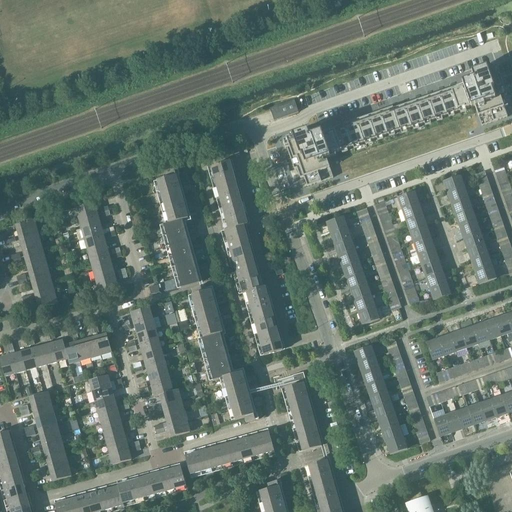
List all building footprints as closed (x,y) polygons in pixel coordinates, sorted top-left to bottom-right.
[(308,131),(286,138),(290,148),(287,149),(295,170),(297,169),(301,179),(304,178),(307,187),(308,187),(333,178),(326,159),(330,157),(330,155),(406,129),(406,130),(471,108),(475,107),(482,126),(508,117),(505,108),(508,106),(505,97),(507,96),(500,74),(497,75),(494,66),(472,73),(473,76),(474,79),(462,83),(463,85),(394,109),(393,108),(322,133),(322,132),(310,136),(308,131)] [(295,101),(274,108),(270,110),(271,112),(275,121),(299,113),(295,101)] [(211,167),(212,170),(210,171),(212,179),(214,178),(233,173),(230,162),(211,167)] [(494,169),(497,178),(498,177),(503,166),(494,169)] [(188,219),(177,177),(180,176),(179,171),(177,171),(166,174),(167,179),(158,182),(170,224),(164,226),(182,289),(200,284),(183,221),(188,219)] [(476,176),(486,181),(488,181),(485,172),(476,175),(476,176)] [(233,173),(214,178),(212,179),(214,186),(216,185),(217,188),(236,183),(233,173)] [(447,195),(448,194),(465,188),(461,177),(444,183),(447,192),(446,192),(447,195)] [(215,192),(218,199),(239,193),(236,183),(217,188),(218,191),(215,192)] [(452,206),(469,200),(465,188),(448,194),(451,203),(450,203),(451,206),(452,206)] [(490,195),(483,191),(481,192),(484,198),(487,200),(490,195)] [(402,210),(419,204),(417,197),(417,196),(416,194),(415,192),(398,199),(402,210)] [(220,207),(222,206),(223,209),(242,204),(239,193),(218,199),(220,207)] [(487,200),(494,204),(496,203),(494,197),(490,195),(487,200)] [(469,200),(452,206),(455,214),(454,214),(455,217),(456,217),(473,211),(469,200)] [(76,209),(79,220),(98,214),(95,204),(76,209)] [(226,219),(237,216),(245,214),(242,204),(223,209),(224,212),(221,213),(223,220),(226,219)] [(406,222),(423,216),(420,207),(421,207),(420,204),(419,204),(402,210),(406,222)] [(375,206),(378,213),(381,215),(384,209),(377,206),(375,206)] [(381,215),(388,218),(390,218),(388,211),(384,209),(381,215)] [(460,228),(477,222),(473,211),(456,217),(459,226),(458,226),(459,229),(460,228)] [(101,225),(98,214),(79,220),(82,230),(101,225)] [(245,214),(237,216),(226,219),(223,220),(225,228),(228,227),(229,230),(244,226),(248,225),(245,214)] [(498,218),(491,214),(489,215),(491,221),(495,223),(498,218)] [(410,233),(427,227),(424,218),(425,218),(424,215),(423,216),(406,222),(410,233)] [(327,223),(331,235),(348,229),(344,217),(327,223)] [(495,223),(502,227),(504,226),(501,220),(498,218),(495,223)] [(16,226),(19,236),(38,231),(35,220),(16,226)] [(477,222),(460,228),(463,237),(462,237),(463,240),(464,240),(481,234),(477,222)] [(401,223),(393,226),(393,227),(395,232),(403,229),(401,223)] [(80,242),(85,240),(103,235),(101,225),(82,230),(77,231),(80,242)] [(225,231),(226,234),(223,235),(225,243),(247,237),(244,226),(229,230),(225,231)] [(414,244),(431,238),(428,230),(429,229),(428,227),(427,227),(410,233),(414,244)] [(335,246),(352,240),(348,229),(331,235),(335,246)] [(385,229),(383,229),(386,236),(389,238),(392,232),(385,229)] [(38,231),(19,236),(22,247),(40,242),(38,231)] [(389,238),(396,241),(398,241),(396,234),(392,232),(389,238)] [(467,251),(485,245),(481,234),(464,240),(467,248),(466,248),(467,251)] [(85,240),(88,251),(106,246),(103,235),(85,240)] [(227,250),(230,249),(231,252),(250,247),(247,237),(225,243),(227,250)] [(506,240),(499,237),(497,237),(499,244),(503,246),(506,240)] [(418,256),(435,250),(432,241),(433,241),(432,238),(431,238),(414,244),(416,250),(418,256)] [(339,258),(356,252),(352,240),(335,246),(339,258)] [(503,246),(510,249),(511,249),(509,242),(506,240),(503,246)] [(22,247),(25,257),(43,252),(40,242),(22,247)] [(471,262),(489,256),(485,245),(467,251),(470,260),(471,262)] [(88,251),(91,261),(109,256),(106,246),(88,251)] [(231,252),(232,255),(229,256),(231,263),(234,263),(253,257),(250,247),(231,252)] [(422,267),(439,261),(436,252),(437,252),(436,249),(435,250),(418,256),(422,267)] [(25,257),(28,268),(46,262),(43,252),(25,257)] [(343,269),(360,263),(356,252),(339,258),(343,269)] [(400,255),(393,252),(391,252),(393,259),(397,260),(400,255)] [(397,260),(404,264),(406,263),(404,257),(400,255),(397,260)] [(91,261),(94,272),(112,267),(109,256),(91,261)] [(493,268),(489,256),(471,262),(474,271),(475,274),(493,268)] [(253,257),(234,263),(231,263),(233,271),(236,270),(237,273),(255,268),(253,257)] [(426,278),(443,272),(440,264),(441,263),(440,261),(439,261),(422,267),(426,278)] [(49,273),(46,262),(28,268),(30,278),(49,273)] [(347,280),(364,274),(360,263),(343,269),(347,280)] [(94,272),(96,282),(115,277),(112,267),(94,272)] [(237,273),(238,276),(235,277),(237,284),(258,278),(255,268),(237,273)] [(497,279),(493,268),(475,274),(478,281),(479,284),(479,285),(497,279)] [(443,272),(426,278),(430,290),(447,284),(444,275),(445,275),(444,272),(443,272)] [(30,278),(33,288),(52,283),(49,273),(30,278)] [(407,277),(400,273),(399,274),(401,280),(405,282),(407,277)] [(351,292),(368,286),(364,274),(347,280),(351,292)] [(115,277),(96,282),(99,293),(118,288),(115,277)] [(405,282),(412,286),(413,285),(411,279),(407,277),(405,282)] [(239,291),(242,291),(243,294),(247,293),(261,289),(258,278),(237,284),(239,291)] [(55,294),(52,283),(33,288),(36,299),(55,294)] [(430,290),(434,301),(451,295),(448,286),(449,286),(448,283),(447,284),(430,290)] [(150,288),(152,295),(160,293),(158,286),(150,288)] [(355,303),(372,297),(368,286),(351,292),(355,303)] [(211,291),(207,292),(206,291),(205,287),(204,287),(192,291),(194,296),(192,296),(204,338),(202,339),(214,382),(224,379),(235,421),(245,418),(246,423),(257,420),(259,420),(258,414),(256,415),(254,415),(242,373),(232,376),(221,334),(223,334),(211,291)] [(247,304),(250,304),(268,298),(265,288),(261,289),(247,293),(247,296),(245,297),(247,304)] [(58,305),(55,294),(36,299),(39,310),(58,305)] [(359,314),(376,308),(372,297),(355,303),(359,314)] [(419,302),(408,297),(407,297),(410,306),(419,302)] [(252,314),(264,311),(269,309),(271,309),(268,298),(250,304),(247,304),(249,312),(252,311),(252,314)] [(402,308),(399,300),(397,301),(392,312),(402,308)] [(171,303),(165,304),(167,315),(174,313),(171,303)] [(181,317),(189,315),(187,304),(180,305),(181,317)] [(150,308),(131,313),(134,324),(153,319),(150,308)] [(359,314),(363,326),(380,320),(376,308),(359,314)] [(269,309),(264,311),(252,314),(253,317),(251,318),(253,325),(274,319),(271,309),(269,309)] [(175,314),(166,317),(168,326),(177,323),(175,314)] [(501,337),(511,333),(511,332),(506,316),(498,319),(497,319),(495,320),(501,337)] [(156,329),(153,319),(134,324),(137,335),(156,329)] [(255,332),(257,332),(258,335),(270,332),(277,329),(274,319),(253,325),(255,332)] [(490,341),(501,337),(495,320),(486,323),(483,324),(484,324),(490,341)] [(478,345),(490,341),(484,324),(475,327),(472,327),(472,328),(478,345)] [(478,345),(472,328),(464,331),(463,330),(461,331),(461,332),(467,349),(478,345)] [(159,340),(156,329),(137,335),(140,345),(159,340)] [(277,329),(270,332),(258,335),(259,338),(257,339),(259,346),(280,340),(277,329)] [(467,349),(461,332),(452,335),(452,334),(449,335),(450,336),(456,353),(467,349)] [(112,353),(107,335),(96,338),(101,356),(112,353)] [(456,353),(450,336),(441,339),(441,338),(438,339),(438,340),(444,357),(456,353)] [(96,338),(86,341),(91,359),(101,356),(96,338)] [(161,350),(159,340),(140,345),(143,355),(161,350)] [(280,340),(259,346),(261,353),(263,353),(264,356),(283,351),(280,340)] [(432,361),(444,357),(438,340),(431,342),(430,342),(428,343),(426,344),(432,361)] [(58,363),(68,360),(65,347),(65,346),(63,341),(52,344),(58,363)] [(80,362),(91,359),(86,341),(75,344),(80,362)] [(387,346),(397,352),(399,351),(396,343),(386,346),(387,346)] [(52,344),(42,347),(47,366),(58,363),(52,344)] [(65,347),(68,360),(70,365),(80,362),(75,344),(65,346),(65,347)] [(37,369),(47,366),(42,347),(32,350),(37,369)] [(354,353),(359,364),(376,358),(372,347),(354,353)] [(37,369),(32,350),(21,353),(26,372),(37,369)] [(143,355),(146,366),(164,361),(161,350),(143,355)] [(26,372),(21,353),(11,356),(16,375),(26,372)] [(498,355),(497,354),(491,356),(489,360),(494,362),(498,355)] [(16,375),(11,356),(0,358),(5,378),(16,375)] [(363,376),(380,370),(376,358),(359,364),(363,376)] [(485,367),(486,368),(492,366),(494,362),(489,360),(485,367)] [(167,371),(164,361),(146,366),(149,376),(167,371)] [(394,369),(398,371),(401,365),(394,362),(392,362),(394,369)] [(468,364),(466,367),(471,370),(475,363),(474,362),(468,364)] [(398,371),(405,374),(407,374),(404,367),(401,365),(398,371)] [(466,367),(462,374),(463,376),(469,374),(471,370),(466,367)] [(449,378),(452,371),(452,369),(445,372),(443,375),(449,378)] [(366,387),(384,381),(380,370),(363,376),(366,387)] [(149,376),(152,387),(170,381),(167,371),(149,376)] [(295,383),(303,381),(304,380),(306,380),(304,374),(304,373),(293,376),(293,377),(294,379),(294,380),(295,383)] [(443,375),(440,382),(440,384),(447,382),(449,378),(443,375)] [(89,381),(93,392),(111,387),(108,376),(89,381)] [(173,392),(170,381),(152,387),(155,398),(160,396),(173,392)] [(370,398),(388,392),(384,381),(366,387),(370,398)] [(285,389),(286,392),(285,393),(301,449),(302,449),(303,452),(322,447),(304,384),(285,389)] [(409,388),(402,385),(400,385),(402,392),(406,393),(409,388)] [(93,392),(95,403),(114,398),(111,387),(93,392)] [(406,393),(413,397),(415,396),(412,390),(409,388),(406,393)] [(173,392),(160,396),(163,407),(181,401),(178,391),(173,392)] [(374,410),(392,404),(388,392),(370,398),(374,410)] [(33,409),(51,404),(48,393),(30,398),(33,409)] [(511,413),(511,393),(502,397),(509,414),(511,413)] [(398,404),(408,400),(405,394),(395,398),(398,404)] [(509,414),(502,397),(491,401),(497,418),(509,414)] [(95,403),(98,413),(117,408),(114,398),(95,403)] [(163,407),(166,417),(184,412),(181,401),(163,407)] [(497,418),(491,401),(480,405),(486,422),(497,418)] [(54,414),(51,404),(33,409),(35,419),(54,414)] [(378,421),(396,415),(392,404),(374,410),(378,421)] [(486,422),(480,405),(469,409),(475,426),(486,422)] [(416,411),(409,407),(408,408),(410,414),(414,416),(416,411)] [(98,413),(101,424),(120,418),(117,408),(98,413)] [(475,426),(469,409),(457,413),(463,430),(475,426)] [(414,416),(421,420),(422,419),(420,413),(416,411),(414,416)] [(184,412),(166,417),(169,427),(187,422),(184,412)] [(463,430),(457,413),(446,417),(452,434),(463,430)] [(35,419),(38,430),(57,425),(54,414),(35,419)] [(382,432),(400,426),(396,415),(378,421),(382,432)] [(446,417),(434,421),(440,438),(452,434),(446,417)] [(101,424),(104,434),(123,429),(120,418),(101,424)] [(77,420),(70,422),(73,431),(79,429),(77,420)] [(169,427),(172,438),(190,433),(187,422),(169,427)] [(60,435),(57,425),(38,430),(41,440),(60,435)] [(400,426),(382,432),(386,444),(404,438),(400,426)] [(104,434),(107,444),(126,439),(123,429),(104,434)] [(424,433),(417,430),(416,430),(418,437),(422,439),(424,433)] [(0,446),(12,443),(9,432),(0,434),(0,446)] [(259,436),(264,455),(264,456),(269,455),(269,454),(275,452),(269,433),(259,436)] [(429,442),(430,442),(428,435),(424,433),(422,439),(429,442)] [(63,445),(60,435),(41,440),(44,451),(63,445)] [(264,456),(264,455),(259,436),(248,439),(253,458),(259,456),(259,457),(264,456)] [(386,444),(390,456),(408,449),(404,438),(386,444)] [(107,444),(110,455),(129,450),(126,439),(107,444)] [(238,442),(243,461),(243,462),(248,460),(253,458),(248,439),(238,442)] [(243,462),(243,461),(238,442),(227,445),(233,464),(238,462),(238,463),(243,462)] [(12,443),(0,446),(0,457),(15,454),(12,443)] [(66,456),(63,445),(44,451),(47,461),(66,456)] [(217,448),(222,467),(222,468),(227,466),(227,465),(233,464),(227,445),(217,448)] [(222,468),(222,467),(217,448),(207,451),(212,470),(217,468),(218,469),(222,468)] [(129,450),(110,455),(113,466),(132,460),(129,450)] [(207,472),(206,471),(212,470),(207,451),(196,454),(202,473),(207,472)] [(0,468),(18,464),(15,454),(0,457),(0,468)] [(185,457),(191,476),(196,474),(197,475),(202,473),(196,454),(185,457)] [(69,466),(66,456),(47,461),(50,472),(69,466)] [(314,485),(316,491),(315,491),(319,506),(320,505),(321,511),(320,511),(341,511),(330,472),(327,461),(309,466),(310,470),(309,470),(313,485),(314,485)] [(511,511),(511,463),(483,474),(483,475),(484,475),(488,487),(490,493),(493,505),(494,509),(494,511),(511,511)] [(0,476),(1,477),(2,480),(21,474),(18,464),(0,468),(0,476)] [(69,466),(50,472),(53,482),(72,477),(69,466)] [(170,471),(176,491),(181,489),(180,489),(187,487),(181,468),(170,471)] [(160,474),(165,491),(165,493),(171,491),(171,492),(176,491),(170,471),(160,474)] [(2,480),(3,483),(0,483),(2,491),(5,490),(23,485),(21,474),(2,480)] [(160,474),(150,477),(155,497),(160,495),(160,494),(165,493),(165,491),(160,474)] [(155,497),(150,477),(139,480),(144,499),(150,497),(150,498),(155,497)] [(139,480),(129,483),(134,502),(139,501),(139,500),(144,499),(139,480)] [(285,511),(279,488),(283,487),(282,484),(281,481),(280,482),(268,485),(270,490),(260,493),(265,511),(285,511)] [(134,502),(129,483),(118,486),(118,488),(123,505),(129,503),(129,504),(134,502)] [(23,485),(5,490),(2,491),(4,498),(7,497),(8,501),(26,495),(23,485)] [(108,491),(113,509),(113,510),(118,509),(118,508),(123,506),(123,505),(118,488),(108,491)] [(98,493),(100,501),(102,511),(103,511),(108,511),(113,510),(113,509),(108,491),(98,493)] [(87,496),(91,511),(102,511),(100,501),(98,493),(87,496)] [(8,501),(9,504),(6,505),(8,511),(22,508),(29,506),(26,495),(8,501)] [(80,511),(91,511),(87,496),(77,499),(77,501),(80,511)] [(408,511),(433,511),(428,497),(423,499),(417,501),(411,503),(406,505),(408,511)] [(80,511),(77,501),(77,499),(66,502),(69,511),(80,511)] [(55,505),(57,511),(69,511),(66,502),(55,505)]
